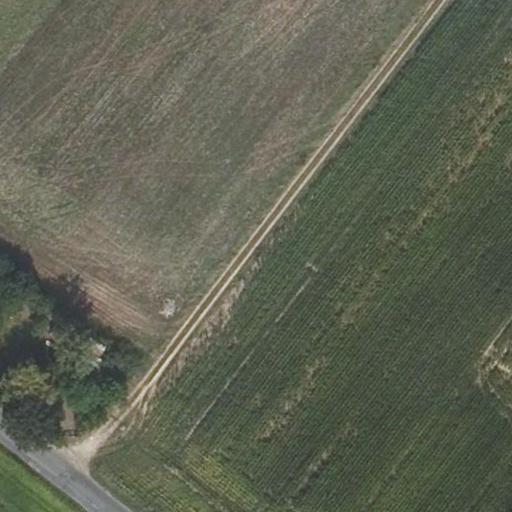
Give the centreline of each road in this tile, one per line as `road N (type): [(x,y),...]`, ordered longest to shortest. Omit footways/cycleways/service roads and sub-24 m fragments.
road 1 (track): [(74,480),(441,0)]
road 2 (tertiary): [(0,425),(113,511)]
